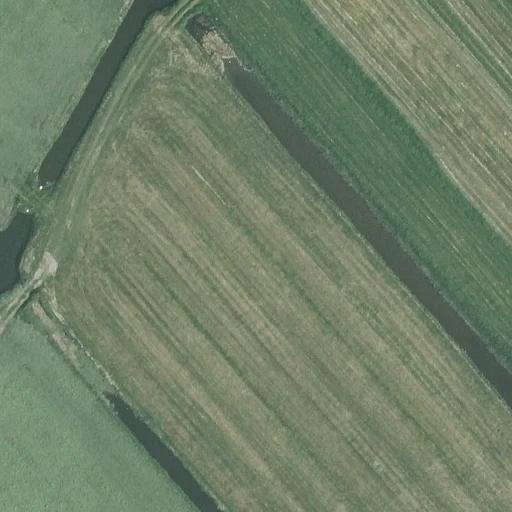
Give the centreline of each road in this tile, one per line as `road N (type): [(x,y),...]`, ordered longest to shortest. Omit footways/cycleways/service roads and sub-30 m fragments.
road 1 (track): [(0,175),(63,230),(167,23),(200,0)]
road 2 (track): [(215,0),(452,245)]
